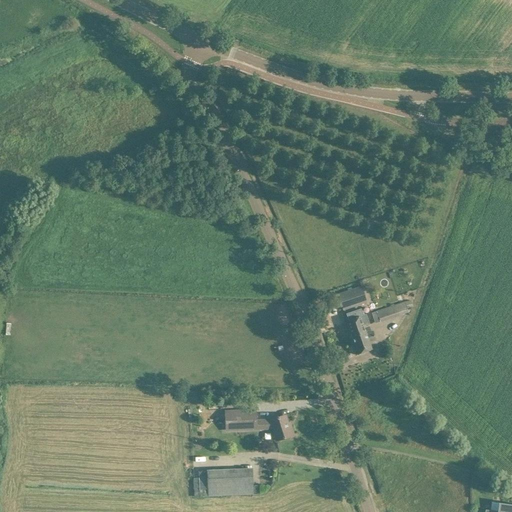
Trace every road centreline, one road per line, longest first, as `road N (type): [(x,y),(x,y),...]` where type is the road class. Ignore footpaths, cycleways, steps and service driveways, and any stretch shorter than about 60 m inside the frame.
road 1 (tertiary): [(370,511),(269,232),(191,82),(201,39)]
road 2 (tertiary): [(511,97),(344,88),(201,39)]
